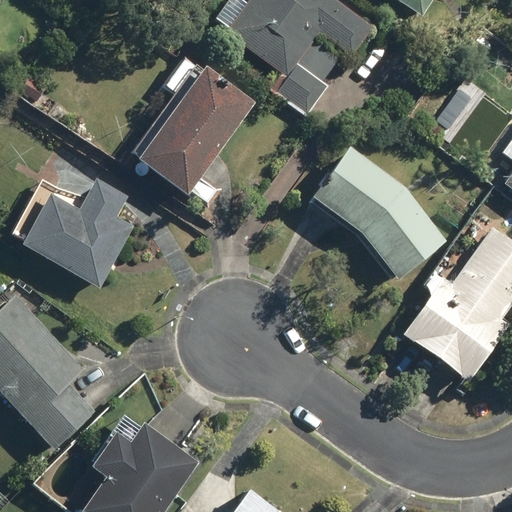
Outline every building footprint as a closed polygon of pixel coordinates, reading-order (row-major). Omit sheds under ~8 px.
[(329,88),(296,64),(316,35),(350,58),(371,28),(330,0),(245,0),(221,35),(282,78),(272,92),(309,117),(329,88)] [(390,0),(419,18),(430,0),(390,0)] [(181,96),(137,161),(190,197),(255,101),(185,54),(164,85),(181,96)] [(347,148),(309,199),(363,240),(394,282),(445,243),(406,193),(347,148)] [(511,166),(500,184),(511,192),(511,166)] [(115,216),(122,205),(100,191),(104,185),(93,178),(71,213),(47,198),(18,244),(97,293),(136,230),(115,216)] [(397,335),(465,382),(506,324),(499,319),(511,300),(511,243),(488,227),(463,263),(443,255),(420,289),(426,293),(397,335)] [(81,369),(13,295),(0,307),(0,396),(50,451),(93,411),(66,382),(81,369)] [(138,428),(121,416),(85,467),(99,477),(74,511),(159,511),(196,460),(142,422),(138,428)] [(277,511),(247,490),(230,511),(277,511)]
